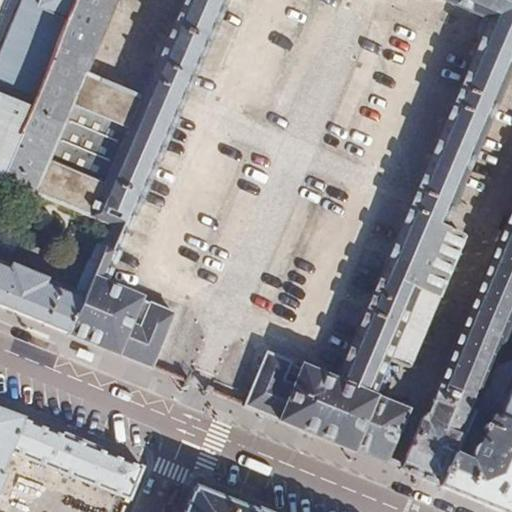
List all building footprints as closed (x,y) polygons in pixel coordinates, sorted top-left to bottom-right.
[(106,239),(95,264),(66,335),(83,341),(105,287),(222,0),(447,0),(485,15),(333,381),(264,352),(243,407),(352,451),(353,448),(385,461),(405,410),(372,396),(390,355),(410,363),(464,232),(443,222),(511,55),(511,212),(433,397),(472,413),(473,411),(483,387),(492,366),(511,319),(511,0),(76,0),(32,106),(0,183),(0,184),(110,229),(106,239)] [(0,183),(32,106),(76,0),(23,0),(0,57),(0,183)] [(0,228),(0,307),(66,335),(95,264),(88,262),(75,293),(6,265),(18,236),(0,228)] [(95,264),(106,239),(99,236),(88,262),(95,264)] [(120,357),(152,370),(175,315),(105,287),(83,341),(120,357)] [(511,319),(492,366),(511,357),(511,319)] [(498,419),(511,425),(511,384),(507,397),(498,419)] [(491,416),(498,419),(507,397),(483,387),(473,411),(490,419),(491,416)] [(423,414),(401,467),(441,484),(452,456),(454,457),(463,436),(466,427),(472,413),(433,397),(425,415),(423,414)] [(0,475),(0,474),(0,468),(8,450),(34,460),(32,468),(42,471),(46,464),(67,473),(128,498),(141,466),(80,441),(0,408),(0,475)] [(452,456),(441,484),(440,486),(504,511),(511,511),(511,425),(498,419),(491,416),(490,419),(479,445),(473,449),(471,451),(470,456),(471,461),(470,463),(454,457),(452,456)] [(466,427),(463,436),(467,438),(472,429),(466,427)] [(255,511),(194,487),(183,511),(262,511),(257,510),(255,511)]
